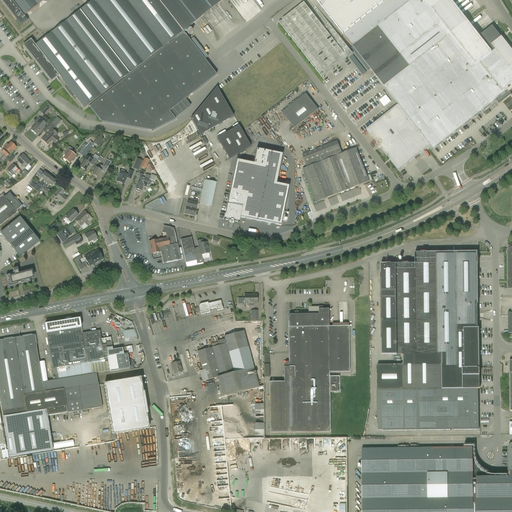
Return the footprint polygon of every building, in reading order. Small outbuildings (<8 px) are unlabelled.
[(25,18),(23,17),(44,0),(0,0),(13,16),(13,17),(20,25),(22,23),(23,24),(26,23),(25,22),(27,20),(26,17),(25,18)] [(51,82),(59,76),(84,109),(88,106),(183,32),(224,0),(93,0),(35,45),(30,39),(23,45),(51,82)] [(511,80),(511,48),(494,26),(484,36),(456,0),(315,0),(399,105),(365,129),(398,170),(433,148),(434,150),(508,92),(505,87),(511,80)] [(64,1),(55,7),(58,11),(67,5),(64,1)] [(88,106),(101,122),(153,131),(176,120),(169,112),(217,75),(183,32),(88,106)] [(233,116),(217,87),(191,119),(200,135),(233,116)] [(300,96),(301,97),(282,112),(294,128),(318,110),(306,94),(304,95),(303,93),(300,96)] [(40,112),(43,115),(44,116),(44,115),(50,109),(52,107),(50,106),(48,104),(48,103),(45,106),(40,112)] [(36,124),(30,130),(37,135),(47,124),(46,124),(41,119),(40,119),(39,117),(34,122),(36,124)] [(47,129),(50,131),(42,140),(48,145),(52,141),(55,144),(59,140),(56,137),(58,134),(53,130),(61,121),(57,117),(47,129)] [(250,147),(238,126),(217,138),(229,159),(250,147)] [(184,180),(212,164),(192,129),(152,151),(172,186),(182,189),(184,180)] [(93,143),(98,147),(103,139),(99,136),(93,143)] [(93,144),(90,141),(87,145),(85,143),(77,153),(83,157),(93,144)] [(302,154),(307,168),(302,169),(315,203),(369,181),(356,148),(342,154),(337,141),(302,154)] [(2,152),(5,155),(0,159),(0,162),(2,165),(8,159),(8,158),(7,157),(10,154),(11,154),(16,148),(11,143),(8,145),(7,144),(4,147),(5,149),(2,152)] [(64,154),(66,156),(63,159),(70,164),(76,156),(73,154),(75,151),(69,147),(64,154)] [(236,160),(223,219),(229,220),(229,222),(232,223),(232,221),(238,222),(239,217),(280,226),(288,186),(276,183),(282,154),(253,148),(250,163),(236,160)] [(26,168),(31,163),(26,158),(23,155),(17,161),(22,166),(23,165),(26,168)] [(87,157),(85,161),(80,167),(86,171),(90,164),(93,166),(97,160),(91,156),(89,158),(87,157)] [(142,161),(136,158),(133,168),(139,171),(142,161)] [(100,165),(98,169),(97,168),(92,175),(97,178),(101,171),(104,173),(111,162),(106,159),(102,166),(100,165)] [(142,163),(138,172),(144,175),(148,165),(147,165),(148,163),(144,161),(143,163),(142,163)] [(16,175),(19,171),(13,165),(7,171),(12,175),(14,173),(16,175)] [(121,171),(120,172),(116,181),(124,184),(126,178),(131,180),(134,172),(129,170),(127,175),(124,174),(125,172),(124,171),(122,170),(121,171)] [(38,192),(40,190),(50,177),(45,173),(40,178),(43,180),(40,185),(38,183),(34,189),(38,192)] [(145,178),(141,177),(139,181),(140,182),(139,184),(143,186),(146,187),(147,185),(148,186),(150,185),(151,183),(150,181),(148,181),(150,176),(146,175),(145,178)] [(141,191),(143,186),(139,184),(140,182),(139,181),(141,177),(140,176),(135,189),(137,189),(136,190),(139,192),(140,191),(141,191)] [(50,177),(40,190),(45,193),(43,196),(46,198),(51,192),(48,189),(47,190),(46,189),(49,185),(52,187),(56,182),(50,177)] [(204,182),(202,182),(201,185),(203,185),(199,204),(211,207),(217,177),(216,177),(215,182),(204,180),(204,182)] [(11,184),(7,180),(2,185),(5,187),(6,186),(8,188),(11,184)] [(63,195),(65,192),(60,188),(54,196),(63,204),(67,199),(63,195)] [(0,198),(0,225),(16,213),(15,211),(20,207),(9,194),(4,198),(3,196),(0,198)] [(39,210),(47,201),(44,198),(37,204),(38,206),(36,207),(34,205),(30,210),(33,213),(34,211),(36,213),(39,210)] [(187,201),(186,207),(184,214),(194,216),(198,200),(193,199),(193,202),(187,201)] [(70,223),(78,215),(73,210),(65,217),(70,223)] [(81,226),(90,217),(84,211),(75,221),(81,226)] [(20,257),(39,241),(20,217),(0,233),(20,257)] [(51,232),(54,230),(53,229),(57,226),(56,223),(48,228),(51,232)] [(160,247),(161,252),(163,263),(180,260),(177,245),(174,228),(163,226),(162,233),(166,234),(166,238),(168,246),(160,247)] [(72,235),(67,228),(62,232),(66,239),(72,235)] [(96,238),(97,238),(93,232),(90,234),(89,233),(84,235),(88,242),(93,240),(94,242),(97,240),(96,238)] [(78,234),(63,243),(66,249),(75,244),(76,245),(83,242),(78,234)] [(168,246),(166,238),(148,242),(151,254),(161,252),(160,247),(168,246)] [(200,249),(201,254),(195,255),(191,238),(180,240),(186,268),(202,264),(201,263),(203,263),(202,259),(201,255),(209,253),(206,243),(203,244),(202,240),(197,241),(199,249),(200,249)] [(90,267),(103,259),(98,250),(84,257),(90,267)] [(478,407),(478,389),(477,314),(476,253),(416,254),(416,264),(381,265),(382,355),(403,354),(403,365),(402,365),(377,365),(377,390),(378,431),(479,429),(478,411),(480,411),(480,407),(478,407)] [(80,272),(88,267),(84,262),(80,264),(77,258),(74,260),(80,272)] [(32,270),(27,272),(26,270),(18,272),(17,268),(13,270),(14,274),(6,276),(9,287),(29,281),(29,280),(34,278),(32,270)] [(238,298),(238,304),(248,304),(248,306),(254,306),(254,304),(257,304),(257,295),(244,295),(244,298),(238,298)] [(208,303),(200,305),(199,305),(199,306),(199,307),(201,315),(210,313),(209,310),(216,308),(217,311),(223,310),(221,301),(212,303),(212,304),(208,305),(208,303)] [(289,315),(289,362),(285,362),(285,367),(284,367),(284,382),(269,382),(269,433),(330,432),(330,392),(339,392),(339,377),(330,377),(330,372),(350,372),(349,327),(348,326),(329,327),(329,310),(329,309),(328,309),(321,309),(321,307),(309,307),(309,312),(297,312),(296,312),(296,313),(296,314),(289,315)] [(166,317),(156,319),(158,327),(168,324),(166,317)] [(80,318),(45,324),(52,369),(51,369),(53,381),(54,380),(79,376),(96,373),(109,371),(109,372),(130,368),(127,354),(133,353),(132,346),(122,348),(122,349),(112,350),(111,342),(110,342),(110,338),(101,339),(100,331),(82,334),(80,318)] [(123,330),(124,340),(136,339),(135,329),(123,330)] [(197,352),(200,362),(196,363),(198,372),(202,371),(205,381),(206,381),(217,378),(218,391),(220,398),(259,387),(244,331),(224,336),(224,339),(217,341),(218,346),(197,352)] [(96,374),(96,373),(79,376),(54,380),(53,381),(42,382),(34,335),(19,338),(19,336),(19,337),(14,337),(15,338),(0,340),(0,400),(9,457),(52,450),(47,416),(62,414),(67,413),(72,412),(73,415),(88,413),(87,410),(102,407),(96,374)] [(172,368),(173,368),(174,374),(182,372),(179,362),(170,364),(172,368)] [(113,433),(149,428),(142,377),(105,383),(113,433)] [(253,404),(254,430),(264,430),(263,403),(253,404)] [(511,511),(511,442),(511,443),(510,444),(508,445),(508,447),(507,449),(507,477),(476,477),(476,478),(473,479),(472,448),(372,449),(361,449),(362,511),(511,511)] [(280,477),(292,481),(292,478),(300,481),(301,479),(303,480),(304,477),(307,478),(309,473),(292,468),(291,470),(288,469),(286,475),(281,473),(280,477)]
